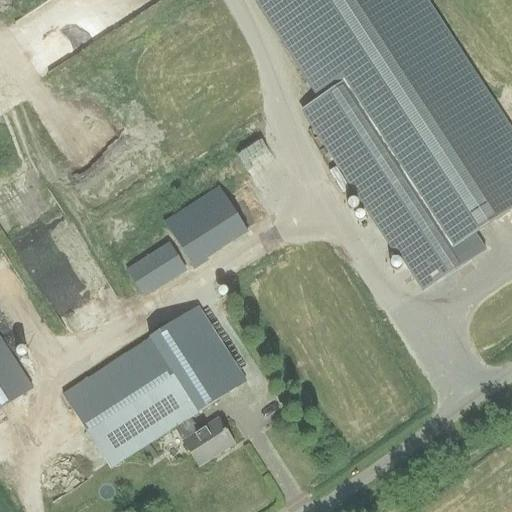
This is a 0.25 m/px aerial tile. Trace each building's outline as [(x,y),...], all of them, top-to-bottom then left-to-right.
[(474,235),(511,210),(511,133),(486,94),(424,0),(253,0),(319,101),(304,110),(423,292),(447,276),(485,252),(474,235)] [(247,229),(221,189),(168,224),(196,268),(209,260),(206,256),(247,229)] [(144,298),(187,271),(190,269),(185,261),(182,263),(169,242),(126,269),(144,298)] [(200,468),(236,445),(219,419),(201,431),(192,415),(199,411),(200,412),(248,382),(201,306),(152,337),(153,340),(66,395),(112,468),(176,427),(184,441),(183,441),(200,468)] [(0,409),(33,388),(0,336),(0,409)]
